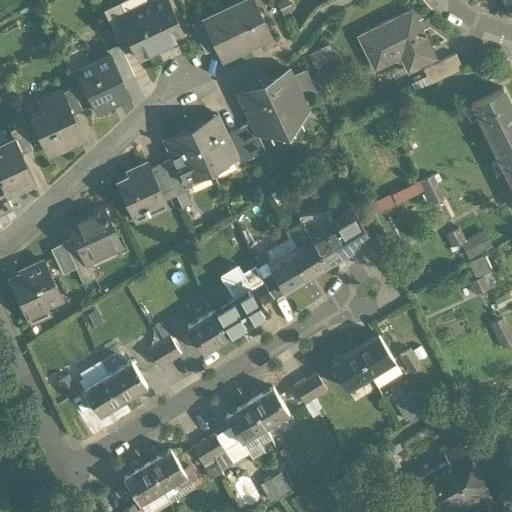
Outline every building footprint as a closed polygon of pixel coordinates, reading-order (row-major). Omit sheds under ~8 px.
[(124,17),(120,19),(128,35),(139,58),(182,38),(166,0),(153,0),(142,5),(143,8),(124,17)] [(234,11),(202,26),(212,49),(218,62),(270,38),(251,0),(244,0),(231,6),(234,11)] [(511,0),(500,0),(508,17),(511,14),(511,0)] [(117,1),(101,8),(117,40),(128,35),(120,19),(124,17),(117,1)] [(408,12),(357,36),(373,69),(392,60),(391,57),(404,51),(413,69),(433,59),(421,33),(419,34),(408,12)] [(202,26),(199,21),(191,24),(204,53),(212,49),(202,26)] [(133,75),(118,44),(105,50),(108,55),(110,54),(122,80),(133,75)] [(455,53),(423,69),(431,84),(462,68),(455,53)] [(108,55),(87,65),(93,78),(82,83),(96,113),(110,106),(109,104),(129,95),(122,80),(110,54),(108,55)] [(289,70),(236,95),(249,123),(253,131),(254,131),(305,107),(289,70)] [(82,111),(70,86),(59,92),(70,116),(82,111)] [(511,110),(501,89),(470,104),(511,187),(511,110)] [(59,92),(39,102),(45,115),(32,121),(48,156),(82,141),(70,116),(59,92)] [(226,134),(220,122),(213,126),(209,119),(190,128),(210,171),(235,159),(237,158),(226,134)] [(249,123),(238,128),(252,158),(264,152),(254,131),(253,131),(249,123)] [(31,149),(20,124),(7,130),(14,144),(16,143),(21,153),(31,149)] [(190,128),(169,138),(172,145),(164,148),(170,160),(181,184),(182,183),(210,171),(190,128)] [(238,128),(226,134),(237,158),(235,159),(238,164),(252,158),(238,128)] [(411,134),(399,140),(405,151),(416,145),(411,134)] [(14,144),(0,150),(0,185),(5,196),(34,183),(21,153),(16,143),(14,144)] [(181,184),(170,160),(160,164),(172,190),(175,196),(186,191),(182,183),(181,184)] [(145,163),(133,169),(134,173),(115,182),(131,217),(143,211),(144,214),(165,204),(160,196),(149,170),(145,163)] [(172,190),(160,164),(149,170),(160,196),(172,190)] [(443,199),(432,176),(420,181),(432,205),(443,199)] [(0,208),(9,204),(5,196),(0,185),(0,208)] [(101,209),(93,212),(94,216),(87,220),(84,218),(68,226),(74,239),(86,264),(88,264),(120,249),(101,209)] [(330,227),(321,212),(298,216),(298,223),(299,223),(309,240),(311,239),(326,265),(350,251),(334,225),(330,227)] [(353,213),(334,225),(350,251),(369,240),(353,213)] [(309,240),(299,223),(298,223),(287,230),(297,248),(287,254),(302,280),(326,265),(311,239),(309,240)] [(458,229),(446,235),(452,247),(464,241),(458,229)] [(86,264),(74,239),(63,244),(75,269),(81,283),(94,277),(88,264),(86,264)] [(63,244),(50,250),(61,275),(75,269),(63,244)] [(283,291),(302,280),(287,254),(267,265),(272,274),(283,291)] [(42,260),(16,272),(19,278),(7,283),(27,326),(48,316),(43,304),(59,296),(42,260)] [(272,274),(262,280),(272,297),(283,291),(272,274)] [(482,277),(470,283),(476,296),(488,290),(482,277)] [(272,297),(262,280),(251,287),(261,304),(272,297)] [(234,297),(211,311),(227,337),(249,323),(234,297)] [(211,311),(187,326),(202,351),(227,337),(211,311)] [(511,337),(503,319),(491,325),(502,348),(511,343),(511,337)] [(377,335),(354,349),(369,375),(393,361),(377,335)] [(180,353),(169,336),(159,342),(169,359),(180,353)] [(159,342),(147,350),(157,367),(169,359),(159,342)] [(369,375),(354,349),(330,364),(346,390),(369,375)] [(410,350),(400,356),(410,373),(420,367),(410,350)] [(130,360),(107,374),(123,400),(146,386),(130,360)] [(325,390),(314,373),(304,379),(314,397),(325,390)] [(107,374),(82,389),(98,415),(123,400),(107,374)] [(67,376),(57,383),(67,399),(77,393),(67,376)] [(314,397),(304,379),(293,386),(303,403),(314,397)] [(272,388),(249,402),(264,427),(287,413),(272,388)] [(249,402),(225,417),(240,442),(264,427),(249,402)] [(214,434),(203,441),(213,458),(224,452),(214,434)] [(213,458),(203,441),(191,448),(202,465),(213,458)] [(448,462),(410,484),(417,497),(410,501),(415,511),(416,511),(423,508),(425,511),(446,511),(487,491),(463,445),(444,455),(448,462)] [(184,476),(169,450),(146,464),(162,489),(184,476)] [(386,453),(346,478),(359,500),(372,491),(369,486),(395,469),(386,453)] [(146,464),(122,479),(138,504),(162,489),(146,464)]
